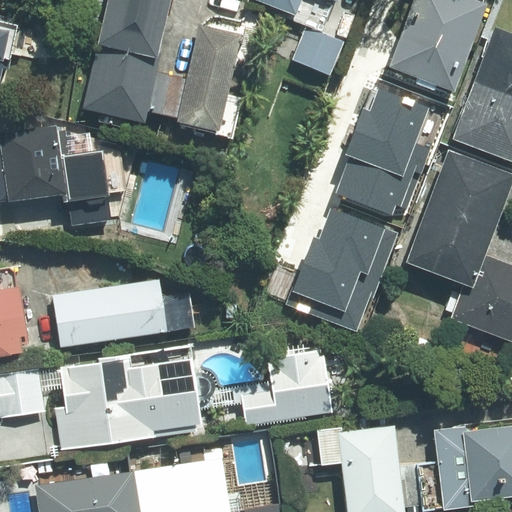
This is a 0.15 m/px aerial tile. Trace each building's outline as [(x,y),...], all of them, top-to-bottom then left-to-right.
[(164,0),(103,0),(92,45),(151,59),(164,0)] [(331,0),(247,0),(247,3),(320,31),(330,3),(331,0)] [(481,5),(468,0),(406,0),(381,68),(449,93),(481,5)] [(236,36),(195,26),(172,124),(214,133),(236,36)] [(341,42),(301,27),(287,65),(327,79),(341,42)] [(511,156),(511,37),(488,29),(447,141),(509,164),(511,156)] [(151,72),(92,58),(80,111),(139,124),(151,72)] [(330,189),(393,212),(435,100),(372,76),(330,189)] [(0,202),(51,196),(52,204),(101,198),(95,153),(56,159),(52,127),(0,133),(0,202)] [(501,174),(441,152),(399,263),(459,285),(501,174)] [(281,304),(355,330),(392,224),(318,199),(281,304)] [(511,268),(482,257),(457,324),(511,344),(511,268)] [(157,280),(49,295),(56,347),(164,332),(157,280)] [(13,289),(0,290),(0,357),(14,356),(12,336),(19,335),(13,289)] [(428,377),(438,345),(415,337),(404,369),(428,377)] [(61,407),(51,408),(56,450),(193,431),(182,349),(56,367),(61,407)] [(238,396),(242,425),(329,412),(319,350),(263,359),(268,391),(238,396)] [(35,369),(0,374),(0,417),(42,411),(35,369)] [(511,426),(462,433),(461,425),(428,430),(438,511),(470,507),(469,501),(511,495),(511,426)] [(400,511),(391,426),(332,433),(341,511),(400,511)] [(223,511),(215,459),(30,487),(33,511),(223,511)]
